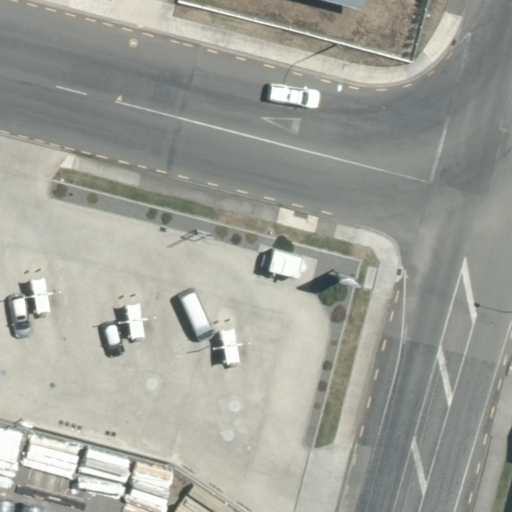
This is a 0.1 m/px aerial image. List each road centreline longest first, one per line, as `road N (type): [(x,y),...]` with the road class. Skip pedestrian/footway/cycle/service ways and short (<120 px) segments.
road 1 (secondary): [(0,72),(483,197)]
road 2 (trunk): [(402,511),(483,197)]
